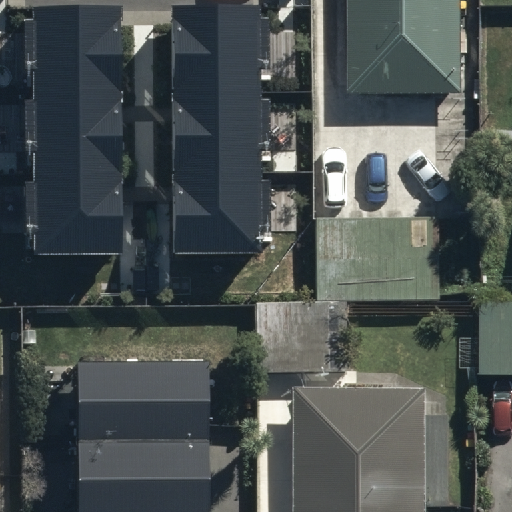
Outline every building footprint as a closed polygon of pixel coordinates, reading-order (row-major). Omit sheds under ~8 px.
[(354,0),(354,90),(462,90),(462,0),(354,0)] [(117,13),(34,14),(36,254),(119,254),(117,13)] [(255,14),(172,15),(174,255),(256,255),(255,14)] [(26,23),(0,22),(0,75),(26,76),(26,23)] [(511,303),(486,303),(486,379),(511,379),(511,303)] [(256,396),(332,395),(332,331),(255,331),(256,396)] [(207,511),(207,369),(76,368),(75,511),(207,511)] [(427,511),(427,397),(296,397),(296,511),(427,511)]
